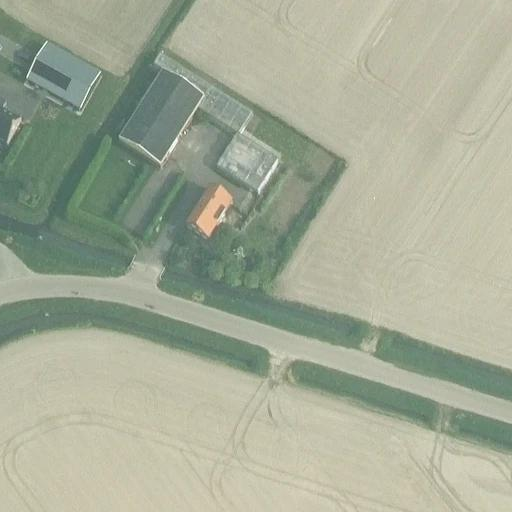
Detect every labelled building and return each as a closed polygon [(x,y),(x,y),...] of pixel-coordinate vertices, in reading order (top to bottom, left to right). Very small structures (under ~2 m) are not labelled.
[(47,47),(27,83),(80,113),(100,77),(47,47)] [(160,169),(197,111),(204,100),(163,75),(120,143),(160,169)] [(21,123),(1,112),(5,105),(0,101),(0,143),(7,147),(21,123)] [(278,164),(237,137),(231,146),(216,170),(257,196),(278,164)] [(185,228),(208,242),(232,205),(209,191),(185,228)]
